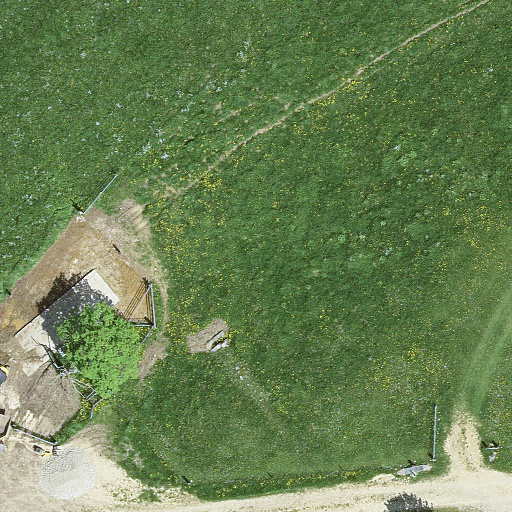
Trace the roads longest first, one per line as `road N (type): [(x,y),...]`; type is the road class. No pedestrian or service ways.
road 1 (track): [(471,490),(256,511)]
road 2 (track): [(471,490),(466,420),(511,317)]
